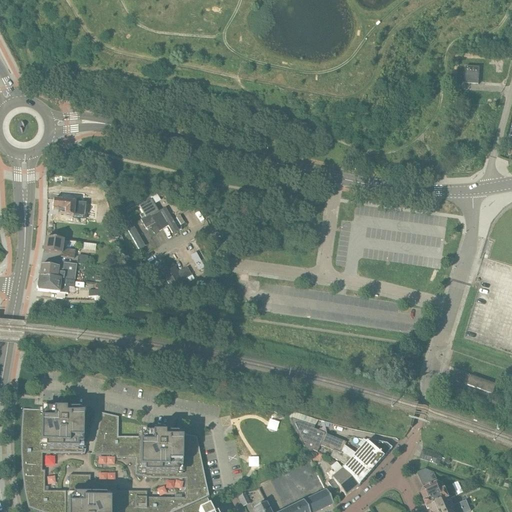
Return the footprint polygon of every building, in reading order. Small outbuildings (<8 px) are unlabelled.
[(478,85),(480,68),(466,67),(465,84),(478,85)] [(151,200),(152,200),(155,198),(152,193),(135,199),(139,207),(151,200)] [(58,215),(68,216),(74,217),(74,212),(85,212),(85,209),(93,210),(93,215),(99,215),(100,204),(94,204),(53,200),(52,210),(58,210),(58,215)] [(151,215),(159,231),(166,228),(170,237),(177,233),(166,208),(151,215)] [(145,218),(150,226),(155,224),(150,215),(145,218)] [(145,229),(150,226),(145,218),(141,221),(145,229)] [(136,234),(132,226),(130,224),(124,228),(138,251),(144,248),(136,234)] [(92,253),(75,251),(62,249),(64,241),(45,239),(43,253),(61,255),(61,258),(73,259),(72,265),(77,265),(77,264),(90,266),(92,253)] [(184,249),(196,273),(208,267),(195,243),(184,249)] [(170,290),(181,283),(168,262),(157,269),(170,290)] [(59,268),(41,266),(39,277),(75,282),(75,281),(75,275),(58,273),(59,268)] [(182,270),(187,279),(192,276),(187,268),(182,270)] [(182,282),(187,279),(182,270),(178,273),(182,282)] [(68,288),(81,289),(82,282),(75,281),(75,282),(39,277),(37,288),(36,288),(38,292),(68,295),(68,288)] [(88,291),(89,301),(101,300),(100,291),(88,291)] [(496,385),(470,376),(469,377),(456,372),(453,381),(493,395),(496,385)] [(213,511),(207,498),(209,498),(197,438),(181,435),(180,435),(140,435),(140,438),(118,438),(118,417),(101,413),(91,455),(93,455),(117,455),(117,459),(135,459),(134,476),(149,480),(185,480),(185,499),(146,499),(146,493),(116,492),(116,485),(90,485),(90,477),(69,476),(69,493),(44,492),(44,472),(42,472),(42,455),(82,455),(83,411),(23,410),(22,410),(21,431),(20,451),(21,472),(24,492),(27,509),(34,511),(213,511)] [(344,469),(342,470),(358,487),(392,449),(386,444),(368,441),(363,439),(358,445),(362,448),(356,455),(345,447),(346,443),(314,429),(314,427),(302,422),(304,416),(289,411),(288,415),(307,454),(312,451),(317,453),(320,446),(333,451),(330,458),(346,466),(344,469)] [(420,459),(440,465),(442,457),(437,456),(438,455),(438,453),(431,451),(426,450),(426,451),(425,452),(422,452),(420,459)] [(333,480),(328,483),(335,492),(339,489),(345,497),(358,487),(342,470),(337,464),(332,468),(337,475),(332,479),(333,480)] [(437,480),(434,473),(425,470),(417,473),(422,486),(437,480)] [(427,509),(429,509),(449,500),(449,501),(450,500),(450,499),(457,496),(453,487),(446,490),(445,490),(443,486),(438,484),(424,490),(422,495),(425,503),(427,509)] [(168,486),(161,488),(164,497),(171,495),(168,486)] [(326,490),(281,511),(270,511),(266,503),(253,510),(254,511),(318,511),(333,505),(326,490)] [(243,508),(250,504),(245,493),(237,497),(243,508)] [(430,511),(455,511),(469,506),(466,501),(452,507),(449,501),(449,500),(429,509),(430,511)]
